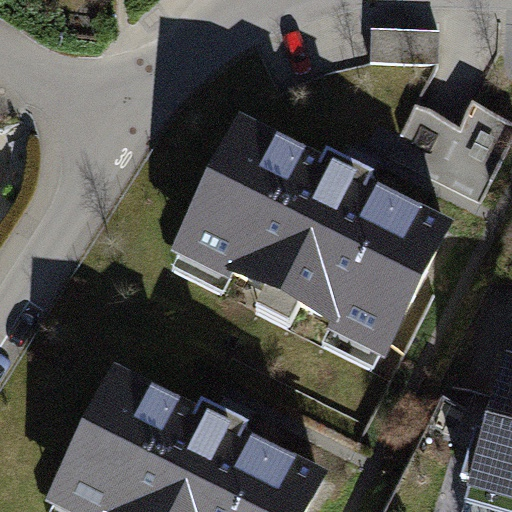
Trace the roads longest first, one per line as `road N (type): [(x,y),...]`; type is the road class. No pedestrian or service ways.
road 1 (residential): [(0,331),(131,118)]
road 2 (residential): [(131,118),(207,42),(284,0)]
road 3 (residential): [(131,118),(0,49)]
